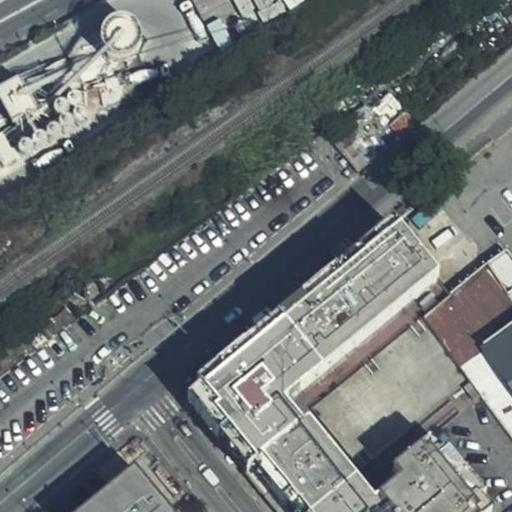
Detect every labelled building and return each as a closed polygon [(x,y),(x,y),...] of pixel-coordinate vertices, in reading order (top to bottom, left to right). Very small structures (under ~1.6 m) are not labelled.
[(228,0),(195,0),(202,15),(230,3),(228,0)] [(11,119),(33,113),(24,83),(2,89),(11,119)] [(391,145),(402,135),(392,123),(388,127),(370,107),(351,123),(368,144),(381,133),(391,145)] [(419,256),(390,224),(198,382),(202,387),(197,391),(196,410),(280,511),(294,511),(451,404),(445,396),(465,378),(420,319),(434,306),(419,256)] [(447,292),(419,256),(434,306),(447,296),(449,294),(447,292)] [(458,311),(501,284),(486,264),(447,292),(449,294),(447,296),(458,311)] [(511,296),(511,297),(501,284),(458,311),(511,387),(511,296)] [(451,404),(294,511),(487,511),(479,500),(482,498),(469,480),(487,465),(451,404)] [(167,511),(170,511),(135,468),(82,511),(167,511)]
